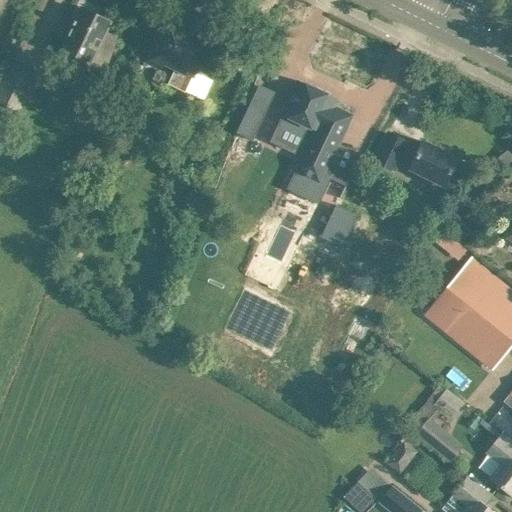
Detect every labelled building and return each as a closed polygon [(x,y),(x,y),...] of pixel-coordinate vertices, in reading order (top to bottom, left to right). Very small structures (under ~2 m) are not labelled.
[(105,67),(106,67),(115,37),(114,36),(114,37),(105,32),(110,23),(82,9),(76,21),(75,21),(73,25),(74,25),(63,49),(57,61),(69,67),(74,65),(76,61),(87,67),(88,73),(98,78),(102,76),(105,67)] [(146,63),(161,70),(164,65),(174,71),(171,75),(168,83),(185,91),(200,61),(194,58),(202,42),(164,24),(146,63)] [(0,104),(19,113),(37,78),(11,65),(7,73),(0,69),(0,104)] [(282,114),(277,124),(310,140),(315,129),(327,104),(333,107),(337,99),(298,81),(290,99),(282,114)] [(132,97),(127,110),(125,109),(116,136),(136,143),(150,103),(132,97)] [(295,170),(287,187),(318,203),(335,167),(329,164),(344,134),(352,116),(333,107),(327,104),(315,129),(310,140),(295,170)] [(241,136),(252,141),(265,113),(253,108),(249,106),(236,133),(241,136)] [(444,187),(449,177),(458,159),(424,142),(420,149),(388,133),(375,160),(394,170),(398,163),(444,187)] [(511,157),(508,152),(493,164),(498,171),(511,159),(511,157)] [(181,176),(177,191),(189,195),(194,180),(181,176)] [(94,205),(109,209),(114,191),(99,186),(94,205)] [(291,204),(277,237),(302,248),(317,216),(291,204)] [(342,248),(357,216),(336,206),(321,238),(342,248)] [(466,237),(477,227),(459,208),(448,218),(466,237)] [(379,212),(379,214),(379,216),(379,218),(380,219),(381,220),(383,220),(385,220),(386,220),(388,218),(389,216),(389,215),(388,213),(388,211),(386,211),(385,210),(383,210),(381,211),(379,212)] [(441,231),(434,242),(460,259),(468,248),(441,231)] [(511,291),(473,258),(421,319),(489,374),(511,346),(511,291)] [(446,390),(432,408),(450,422),(464,404),(446,390)] [(426,415),(413,432),(416,434),(450,462),(461,450),(444,436),(447,432),(434,421),(426,415)] [(511,442),(511,441),(501,434),(489,449),(505,461),(490,479),(511,496),(511,442)] [(404,441),(386,462),(400,473),(417,452),(404,441)] [(468,476),(456,491),(471,503),(463,511),(493,511),(490,509),(497,500),(492,496),(477,484),(468,476)] [(361,511),(375,498),(357,482),(343,497),(360,511),(361,511)] [(391,486),(377,502),(389,511),(395,511),(396,511),(395,511),(421,511),(422,511),(406,498),(391,486)]
